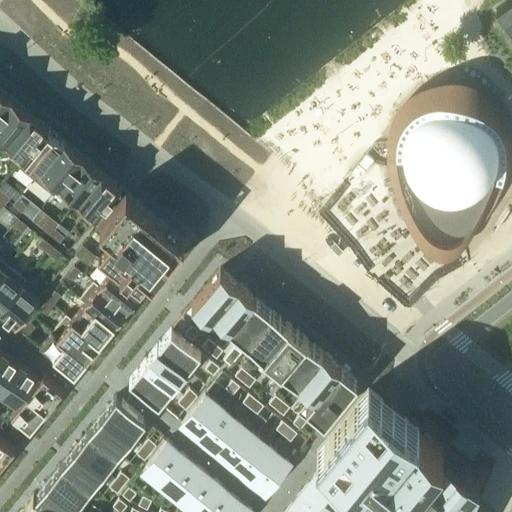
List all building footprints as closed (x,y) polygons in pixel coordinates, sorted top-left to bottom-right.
[(511,0),(507,0),(496,9),(511,30),(511,0)] [(487,99),(483,92),(482,89),(479,86),(477,83),(475,81),(472,79),(469,77),(466,75),(463,74),(460,72),(457,71),(453,71),(450,71),(446,71),(443,71),(439,71),(425,75),(411,80),(407,82),(404,83),(400,85),(397,88),(394,90),(391,92),(388,95),(386,98),(383,102),(380,106),(378,110),(376,115),(374,119),(373,124),(371,128),(370,133),(370,138),(369,143),(369,148),(370,152),(370,157),(371,162),(372,167),(375,178),(377,182),(387,209),(390,216),(391,220),(393,224),(395,227),(397,231),(399,234),(402,237),(405,240),(408,242),(411,245),(415,247),(419,249),(422,250),(426,251),(429,251),(432,251),(436,250),(439,250),(442,249),(445,247),(448,246),(451,244),(456,239),(462,234),(467,228),(472,222),(477,216),(482,210),(486,204),(490,198),(493,193),(495,189),(498,184),(499,179),(501,174),(502,169),(503,164),(504,159),(504,154),(504,149),(500,133),(499,130),(497,126),(494,118),(487,99)] [(0,110),(12,96),(0,86),(0,110)] [(30,111),(12,96),(0,110),(0,134),(7,140),(30,111)] [(49,126),(30,111),(7,140),(25,155),(49,126)] [(65,139),(49,126),(25,155),(41,169),(65,139)] [(83,154),(65,139),(41,169),(60,184),(83,154)] [(102,170),(83,154),(60,184),(78,199),(102,170)] [(98,215),(122,186),(102,170),(78,199),(98,215)] [(0,190),(0,196),(6,201),(11,195),(2,188),(0,190)] [(183,239),(185,237),(126,189),(95,227),(128,254),(122,262),(128,267),(134,259),(154,275),(183,239)] [(13,203),(23,210),(28,204),(18,196),(13,203)] [(14,223),(23,230),(28,224),(19,216),(14,223)] [(310,216),(292,236),(354,292),(372,273),(310,216)] [(41,225),(51,233),(56,227),(46,219),(41,225)] [(56,227),(51,233),(60,241),(65,234),(56,227)] [(141,290),(154,275),(134,259),(128,267),(122,262),(128,254),(95,227),(95,228),(111,241),(99,256),(141,290)] [(474,256),(490,239),(481,231),(465,249),(474,256)] [(38,242),(47,250),(52,244),(43,236),(38,242)] [(82,257),(89,248),(83,243),(75,252),(82,257)] [(56,257),(61,251),(52,244),(47,250),(56,257)] [(82,257),(88,262),(95,253),(89,248),(82,257)] [(98,283),(127,307),(141,290),(99,256),(98,257),(111,268),(98,283)] [(75,264),(67,273),(73,278),(81,269),(75,264)] [(215,309),(238,280),(220,266),(193,299),(211,314),(215,309)] [(0,307),(21,282),(4,268),(0,273),(0,307)] [(255,294),(238,280),(215,309),(232,323),(255,294)] [(39,296),(21,282),(0,307),(0,312),(15,325),(39,296)] [(85,300),(114,324),(127,307),(98,283),(85,300)] [(47,297),(54,302),(61,293),(55,288),(47,297)] [(255,294),(232,323),(249,337),(272,308),(255,294)] [(46,312),(54,302),(47,297),(40,307),(46,312)] [(85,300),(71,317),(100,340),(114,324),(85,300)] [(289,321),(272,308),(249,337),(266,351),(289,321)] [(71,317),(58,332),(52,328),(52,329),(86,357),(100,340),(71,317)] [(22,329),(28,334),(35,325),(29,320),(22,329)] [(289,321),(266,351),(282,364),(306,335),(289,321)] [(193,337),(199,329),(192,323),(185,331),(193,337)] [(185,366),(199,350),(171,327),(158,343),(157,342),(157,343),(185,366)] [(86,357),(52,329),(40,344),(74,372),(86,357)] [(306,335),(282,364),(300,378),(323,349),(307,336),(306,335)] [(202,344),(209,350),(216,342),(208,336),(202,344)] [(216,342),(209,350),(217,357),(223,349),(216,342)] [(172,383),(185,366),(157,343),(143,360),(172,383)] [(225,357),(231,362),(241,350),(234,345),(225,357)] [(323,349),(300,378),(316,392),(340,363),(323,349)] [(0,392),(1,394),(22,362),(4,351),(0,356),(0,392)] [(213,373),(220,365),(212,359),(205,366),(213,373)] [(158,400),(172,383),(143,360),(143,361),(130,377),(158,400)] [(1,394),(17,404),(11,411),(12,412),(29,392),(45,372),(43,371),(41,375),(22,362),(1,394)] [(326,416),(358,377),(340,363),(316,392),(308,402),(326,416)] [(249,371),(241,365),(234,373),(242,379),(249,371)] [(242,379),(250,386),(256,377),(249,371),(242,379)] [(62,387),(45,372),(29,392),(46,407),(62,387)] [(233,392),(240,384),(232,378),(226,386),(233,392)] [(184,393),(192,400),(198,392),(190,385),(184,393)] [(369,388),(319,449),(396,511),(462,511),(478,477),(404,417),(369,388)] [(249,391),(243,399),(250,406),(257,398),(249,391)] [(29,392),(12,412),(30,426),(46,407),(29,392)] [(184,393),(178,401),(186,407),(192,400),(184,393)] [(205,393),(182,421),(199,434),(222,406),(205,393)] [(275,393),(268,401),(276,407),(283,399),(275,393)] [(132,435),(145,418),(116,394),(102,411),(132,435)] [(257,398),(250,406),(258,412),(264,404),(257,398)] [(283,399),(276,407),(284,413),(290,405),(283,399)] [(222,406),(199,434),(216,448),(239,420),(222,406)] [(132,435),(102,411),(89,428),(118,452),(132,435)] [(293,421),(300,427),(307,419),(299,413),(293,421)] [(283,419),(276,427),(284,433),(290,425),(283,419)] [(255,433),(239,420),(216,448),(232,462),(255,433)] [(290,425),(284,433),(291,439),(298,431),(290,425)] [(105,468),(118,452),(89,428),(75,444),(105,468)] [(0,463),(13,447),(15,445),(0,432),(0,463)] [(232,462),(249,475),(272,447),(255,433),(232,462)] [(149,436),(142,444),(151,450),(157,443),(149,436)] [(162,480),(185,452),(168,439),(145,467),(162,480)] [(75,444),(61,461),(91,485),(105,468),(75,444)] [(142,444),(136,451),(144,458),(151,450),(142,444)] [(272,447),(249,475),(266,489),(289,461),(272,447)] [(178,494),(201,466),(185,452),(162,480),(178,494)] [(77,502),(91,485),(61,461),(48,478),(77,502)] [(195,508),(218,479),(201,466),(178,494),(195,508)] [(115,477),(123,484),(129,476),(121,470),(115,477)] [(317,472),(284,511),(336,511),(348,497),(317,472)] [(117,491),(123,484),(115,477),(109,485),(117,491)] [(69,511),(77,502),(48,478),(34,494),(34,495),(49,507),(55,511),(69,511)] [(218,479),(195,508),(200,511),(219,511),(235,493),(218,479)] [(130,499),(136,492),(128,485),(122,493),(130,499)] [(44,511),(49,507),(34,495),(34,494),(33,493),(18,511),(44,511)] [(247,511),(252,507),(235,493),(219,511),(247,511)] [(138,503),(148,508),(152,499),(143,494),(138,503)] [(121,511),(127,503),(119,497),(113,504),(121,511)] [(100,511),(102,510),(94,503),(88,511),(89,511),(100,511)]
